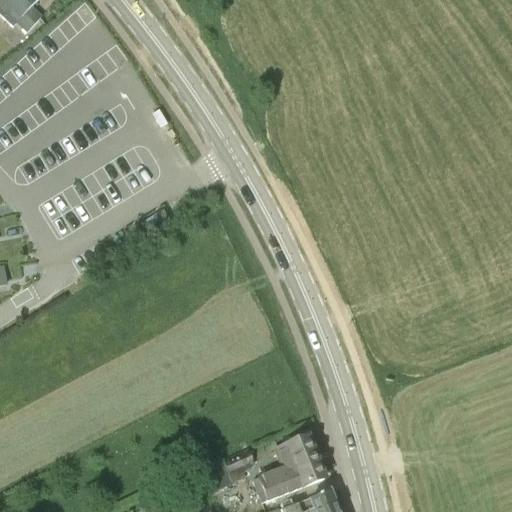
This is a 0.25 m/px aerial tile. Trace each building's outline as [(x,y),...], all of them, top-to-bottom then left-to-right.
[(26,35),(40,20),(29,10),(38,1),(36,0),(3,0),(0,4),(0,19),(12,30),(16,25),(26,35)] [(0,72),(0,98),(20,83),(7,67),(0,72)] [(323,481),(307,439),(285,448),(294,469),(261,482),(268,502),(323,481)] [(208,496),(245,480),(241,471),(253,466),(247,453),(199,476),(208,496)] [(259,505),(268,502),(261,482),(251,486),(259,505)] [(335,511),(328,494),(280,511),(335,511)]
